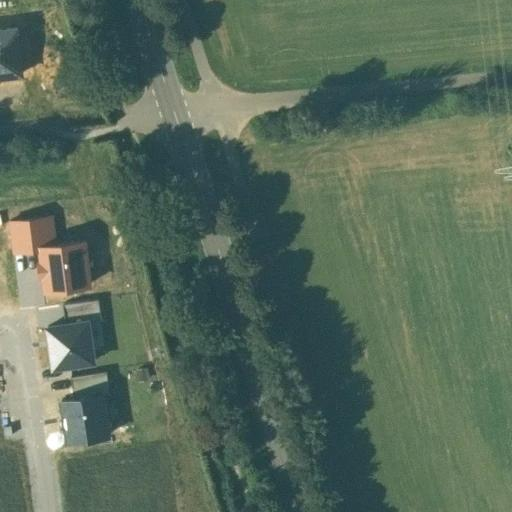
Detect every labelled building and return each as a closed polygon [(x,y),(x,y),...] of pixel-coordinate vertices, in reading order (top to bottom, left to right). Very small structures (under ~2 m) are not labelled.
[(17,27),(0,29),(0,75),(22,73),(17,27)] [(40,244),(56,242),(53,215),(10,220),(13,251),(41,247),(40,244)] [(56,242),(40,244),(41,247),(42,259),(38,259),(40,276),(44,275),(45,289),(90,284),(84,239),(56,242)] [(63,304),(66,322),(88,319),(101,317),(98,298),(63,304)] [(66,322),(47,325),(53,366),(95,360),(88,319),(66,322)] [(104,391),(104,392),(109,392),(106,370),(71,376),(74,396),(104,391)] [(74,396),(61,398),(67,440),(110,434),(104,392),(104,391),(74,396)]
